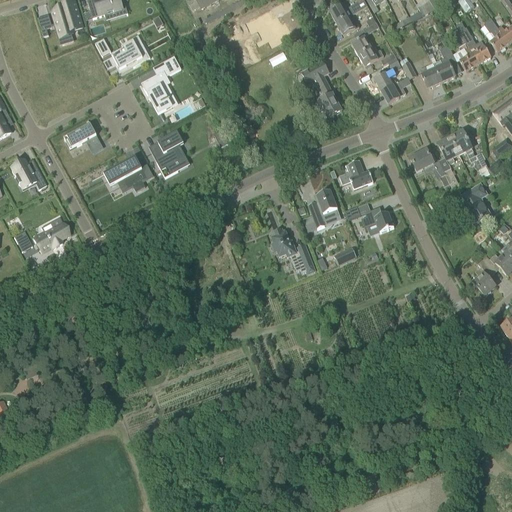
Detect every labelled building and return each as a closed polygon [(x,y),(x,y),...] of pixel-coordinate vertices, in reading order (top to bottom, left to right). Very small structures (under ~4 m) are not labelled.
[(93,0),(94,2),(87,4),(92,21),(107,17),(107,16),(122,12),(120,5),(124,4),(122,0),(93,0)] [(219,2),(218,0),(195,0),(202,11),(219,2)] [(341,7),(329,14),(336,26),(352,17),(367,8),(362,0),(355,0),(358,4),(348,10),(344,5),(341,7)] [(384,0),(366,0),(365,1),(374,14),(378,12),(376,8),(386,2),(384,0)] [(446,6),(442,0),(428,0),(427,1),(432,8),(434,12),(440,9),(446,6)] [(467,0),(463,0),(458,3),(466,15),(474,9),(467,0)] [(498,0),(500,3),(511,19),(511,18),(511,5),(508,0),(498,0)] [(427,1),(418,5),(425,17),(434,12),(432,8),(427,1)] [(83,31),(75,4),(61,8),(62,11),(51,14),(60,41),(73,37),(72,34),(83,31)] [(217,15),(220,18),(228,12),(226,9),(217,15)] [(418,11),(408,16),(411,24),(417,20),(422,18),(418,11)] [(352,17),(336,26),(344,38),(359,30),(352,17)] [(369,29),(376,25),(373,19),(366,23),(369,29)] [(409,20),(397,25),(399,30),(411,24),(409,20)] [(235,35),(242,51),(272,37),(265,21),(235,35)] [(509,47),(498,31),(491,21),(485,25),(485,28),(490,35),(492,35),(496,40),(489,44),(497,55),(509,47)] [(462,24),(455,28),(457,32),(459,34),(465,31),(462,24)] [(376,25),(369,29),(364,32),(367,37),(379,30),(376,25)] [(501,28),(498,31),(509,47),(511,44),(511,28),(505,33),(501,28)] [(48,38),(47,32),(46,29),(40,31),(43,39),(48,38)] [(459,34),(466,47),(468,50),(478,67),(491,60),(484,48),(481,44),(476,47),(466,30),(465,31),(459,34)] [(123,52),(112,58),(120,73),(137,63),(138,66),(133,69),(133,70),(150,60),(138,38),(128,44),(129,46),(122,50),(123,52)] [(365,39),(360,42),(351,47),(358,58),(373,49),(367,39),(365,41),(365,39)] [(95,46),(102,59),(111,54),(104,41),(95,46)] [(464,50),(452,57),(456,64),(456,65),(459,63),(466,74),(478,67),(468,50),(466,47),(463,49),(464,50)] [(443,68),(435,71),(441,85),(455,79),(449,67),(456,64),(452,57),(447,48),(439,52),(443,61),(440,62),(443,68)] [(373,49),(358,58),(365,70),(384,58),(380,52),(376,55),(373,49)] [(383,68),(387,66),(396,61),(393,56),(380,63),(383,68)] [(174,59),(163,65),(169,77),(181,71),(174,59)] [(396,61),(387,66),(391,72),(395,69),(398,74),(402,71),(396,61)] [(341,113),(323,79),(328,76),(322,64),(301,75),(308,87),(316,82),(320,91),(319,92),(322,97),(316,100),(319,106),(317,107),(319,112),(321,111),(322,112),(327,121),(341,113)] [(409,64),(402,68),(409,82),(416,78),(409,64)] [(441,85),(435,71),(427,74),(425,69),(419,72),(422,77),(421,77),(428,91),(441,85)] [(156,77),(141,86),(147,97),(149,100),(153,108),(158,117),(160,116),(161,116),(172,110),(168,103),(170,102),(169,100),(167,101),(161,90),(167,87),(170,85),(166,78),(164,73),(156,77)] [(385,76),(383,77),(374,82),(381,94),(392,88),(389,82),(396,78),(393,73),(386,76),(385,76)] [(397,85),(392,88),(381,94),(388,106),(399,100),(399,99),(406,96),(403,90),(401,91),(397,85)] [(511,99),(508,103),(492,115),(502,128),(504,126),(511,137),(511,122),(511,121),(511,120),(511,99)] [(417,100),(411,103),(414,108),(415,107),(419,106),(420,105),(417,100)] [(0,141),(10,136),(5,127),(4,125),(3,124),(0,117),(0,141)] [(90,127),(64,141),(70,152),(85,144),(87,143),(91,149),(100,144),(96,138),(91,128),(90,127)] [(156,164),(160,172),(165,170),(169,177),(177,173),(189,166),(185,158),(178,162),(173,152),(183,146),(177,134),(157,145),(159,149),(150,153),(156,164)] [(466,139),(466,140),(463,134),(450,140),(459,157),(465,154),(471,165),(475,163),(480,171),(487,168),(480,155),(475,158),(470,148),(466,139)] [(459,157),(450,140),(438,147),(441,152),(440,153),(444,161),(439,163),(444,174),(450,186),(454,194),(460,191),(450,171),(451,170),(449,167),(454,164),(452,161),(459,157)] [(226,142),(219,145),(221,150),(228,146),(226,142)] [(500,146),(492,152),(498,160),(506,153),(500,146)] [(131,151),(137,161),(143,158),(137,148),(131,151)] [(444,174),(439,163),(433,166),(426,153),(410,161),(417,175),(430,168),(437,181),(440,180),(444,189),(450,186),(444,174)] [(129,163),(103,176),(110,189),(123,182),(128,190),(132,188),(136,194),(145,190),(142,183),(146,180),(141,170),(140,168),(135,159),(129,163)] [(487,171),(494,179),(506,168),(499,161),(487,171)] [(14,179),(15,179),(19,186),(18,186),(19,187),(19,186),(20,188),(23,192),(32,187),(42,181),(32,162),(22,168),(20,165),(10,170),(15,178),(14,179)] [(348,175),(339,179),(341,184),(342,188),(350,185),(353,192),(369,186),(373,185),(369,176),(365,177),(364,176),(359,163),(345,168),(345,169),(346,169),(348,175)] [(480,187),(466,196),(458,201),(467,215),(464,217),(472,229),(488,219),(477,202),(486,197),(480,187)] [(303,222),(308,235),(324,229),(323,224),(339,218),(337,212),(330,193),(322,196),(321,195),(315,197),(318,204),(315,205),(308,208),(312,218),(303,222)] [(348,222),(360,218),(357,209),(345,214),(348,222)] [(361,222),(364,231),(376,227),(379,235),(386,232),(386,233),(388,232),(393,230),(393,228),(395,227),(393,220),(390,221),(387,215),(382,217),(379,210),(365,216),(366,220),(361,222)] [(56,219),(48,225),(51,230),(60,223),(56,219)] [(69,239),(63,227),(54,232),(53,230),(33,241),(41,256),(51,250),(52,252),(62,246),(60,243),(69,239)] [(291,263),(294,270),(295,270),(296,274),(300,272),(301,276),(306,274),(307,277),(315,274),(306,251),(296,255),(293,248),(291,249),(285,233),(282,234),(282,231),(274,234),(276,239),(271,240),(274,246),(271,247),(275,255),(277,254),(279,260),(286,257),(287,259),(290,258),(292,263),(291,263)] [(511,240),(511,241),(507,246),(501,252),(505,256),(511,263),(511,233),(509,237),(511,240)] [(14,240),(17,246),(27,240),(24,234),(14,240)] [(338,268),(356,259),(352,250),(334,259),(338,268)] [(486,259),(482,263),(492,273),(497,268),(507,278),(511,273),(511,263),(505,256),(499,262),(495,258),(489,263),(486,259)] [(324,263),(317,266),(321,273),(327,270),(324,264),(324,263)] [(492,273),(482,263),(477,266),(481,270),(475,275),(479,280),(473,285),(484,298),(495,289),(486,279),(492,273)] [(511,337),(511,321),(501,330),(508,340),(511,337)] [(306,329),(303,330),(307,343),(312,341),(312,340),(308,328),(306,329)] [(318,331),(310,334),(313,340),(320,338),(318,331)]
